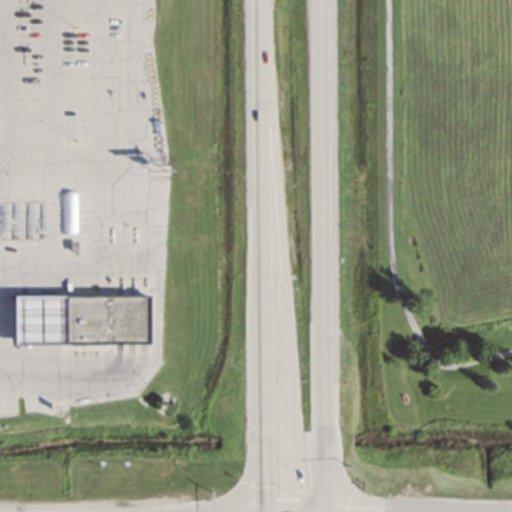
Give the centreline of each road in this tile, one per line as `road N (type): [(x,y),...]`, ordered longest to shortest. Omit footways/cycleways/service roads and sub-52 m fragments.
road 1 (trunk): [(328,511),(323,0)]
road 2 (trunk): [(263,0),(267,511)]
road 3 (secondary): [(264,56),(304,511)]
